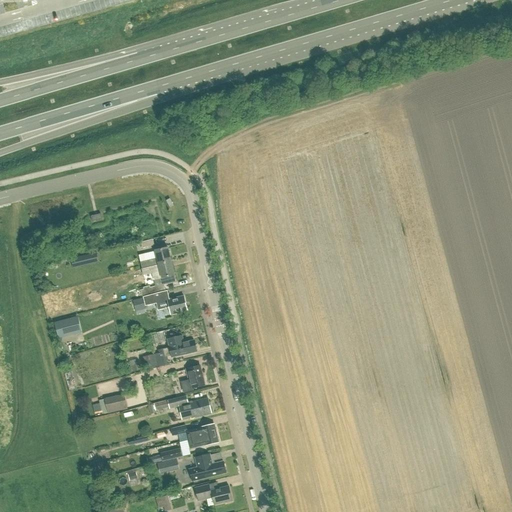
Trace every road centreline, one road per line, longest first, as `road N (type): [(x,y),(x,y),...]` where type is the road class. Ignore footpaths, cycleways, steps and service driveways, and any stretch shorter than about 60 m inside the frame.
road 1 (tertiary): [(266,511),(190,188),(145,165),(0,198)]
road 2 (primary): [(156,87),(454,0)]
road 3 (primary): [(342,0),(139,59)]
road 4 (primary): [(0,153),(156,87)]
road 5 (primary): [(0,134),(156,87)]
road 6 (primary): [(139,59),(0,100)]
road 7 (primary): [(139,59),(0,83)]
